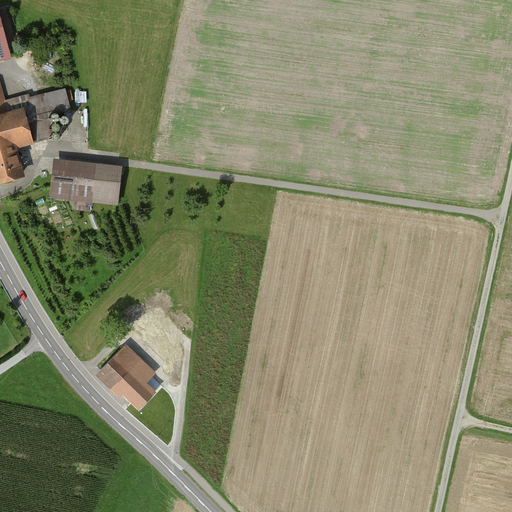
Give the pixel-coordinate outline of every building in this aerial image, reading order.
[(0,19),(0,62),(10,60),(0,19)] [(0,80),(0,183),(26,177),(19,150),(50,139),(44,90),(5,99),(0,80)] [(121,167),(54,161),(50,200),(117,206),(121,167)] [(142,305),(133,313),(142,323),(150,315),(142,305)] [(156,313),(135,334),(169,369),(190,348),(156,313)] [(154,372),(126,345),(99,374),(141,414),(159,395),(145,382),(154,372)]
